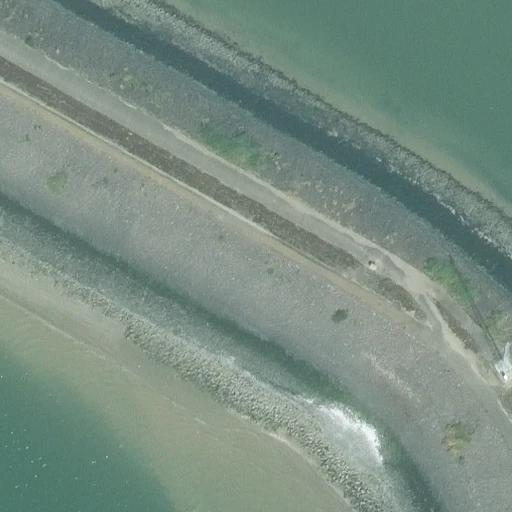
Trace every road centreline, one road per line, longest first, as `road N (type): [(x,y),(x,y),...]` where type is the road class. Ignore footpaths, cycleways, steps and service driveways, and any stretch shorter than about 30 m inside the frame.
road 1 (unclassified): [(489,398),(399,273),(0,45)]
road 2 (track): [(399,273),(431,288),(496,356)]
